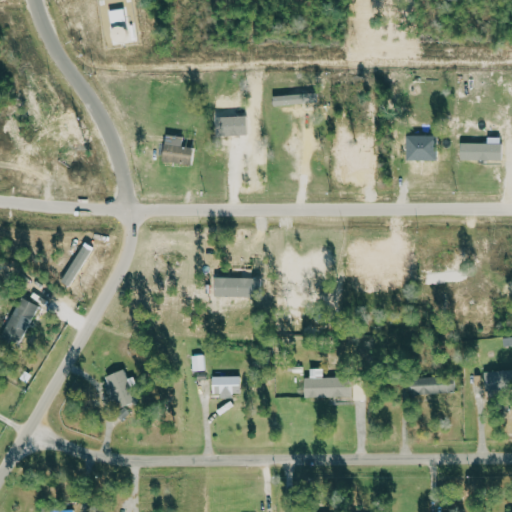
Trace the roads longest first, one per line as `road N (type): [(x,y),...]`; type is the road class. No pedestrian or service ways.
road 1 (residential): [(0,204),(188,220),(511,216)]
road 2 (residential): [(30,432),(135,463),(511,459)]
road 3 (residential): [(0,482),(137,271),(143,218)]
road 4 (residential): [(143,218),(133,140),(53,0)]
